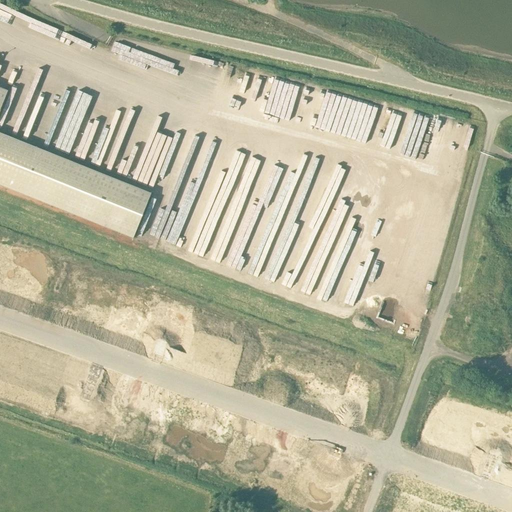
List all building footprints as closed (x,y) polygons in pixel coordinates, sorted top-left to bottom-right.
[(101,64),(107,49),(54,29),(51,37),(58,40),(59,36),(66,39),(64,44),(69,46),(67,51),(101,64)] [(191,54),(120,37),(115,58),(124,60),(125,55),(187,70),(191,54)] [(259,78),(257,104),(259,104),(258,111),(270,112),(270,101),(279,102),(280,79),(259,78)] [(0,112),(8,92),(0,88),(0,185),(133,239),(151,194),(0,133),(0,112)] [(104,144),(99,140),(114,99),(107,96),(104,103),(99,101),(96,109),(88,118),(92,107),(83,104),(88,108),(81,116),(72,140),(65,133),(63,135),(59,148),(64,149),(66,151),(74,154),(77,146),(84,139),(90,144),(85,158),(97,163),(104,144)] [(27,137),(33,139),(47,104),(40,101),(35,114),(29,112),(23,127),(29,129),(27,137)] [(148,132),(157,136),(164,120),(154,116),(148,132)] [(459,142),(468,143),(470,127),(461,126),(459,142)] [(455,163),(459,164),(465,148),(461,147),(455,163)] [(304,222),(296,219),(272,281),(280,284),(304,222)]
